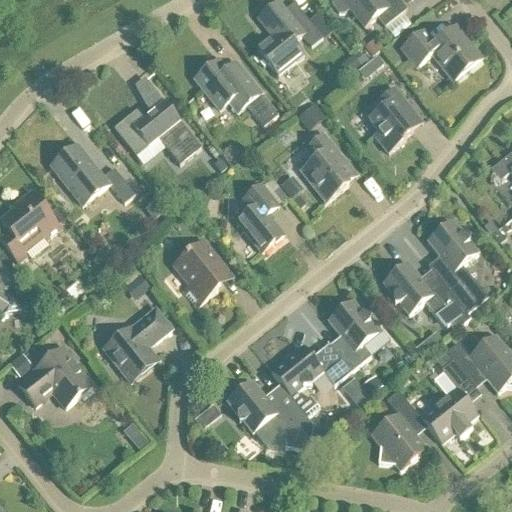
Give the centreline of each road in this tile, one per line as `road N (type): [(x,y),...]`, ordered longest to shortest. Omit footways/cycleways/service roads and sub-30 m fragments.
road 1 (residential): [(511,94),(377,239),(186,386),(176,409),(177,472)]
road 2 (residential): [(0,139),(52,85),(200,0)]
road 3 (residential): [(405,511),(177,472)]
